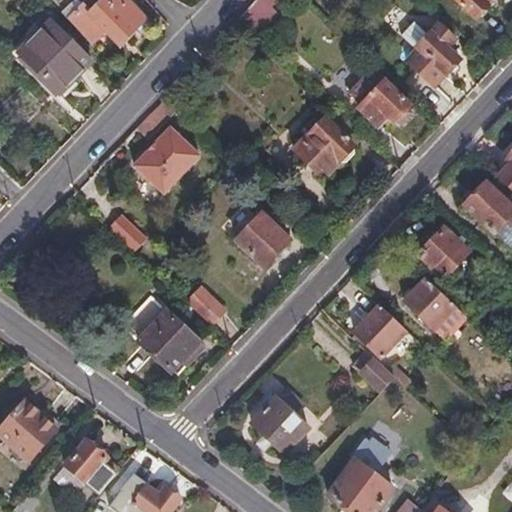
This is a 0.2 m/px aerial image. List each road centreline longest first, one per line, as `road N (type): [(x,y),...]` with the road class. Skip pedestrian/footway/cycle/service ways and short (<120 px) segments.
road 1 (residential): [(511,81),(170,443)]
road 2 (residential): [(0,243),(192,34)]
road 3 (residential): [(0,313),(170,443)]
